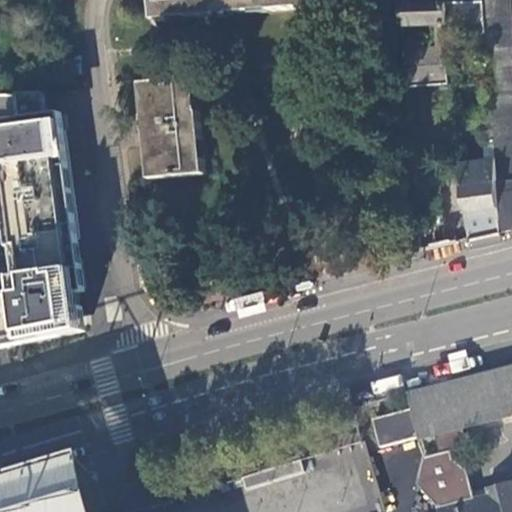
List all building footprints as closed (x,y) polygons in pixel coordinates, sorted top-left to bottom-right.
[(187,19),(188,26),(218,23),(218,20),(236,18),(237,21),(251,20),(251,16),(270,14),(271,19),(299,17),(298,11),(319,9),(318,0),(153,0),(155,25),(171,24),(170,21),(187,19)] [(503,234),(511,231),(511,13),(511,0),(485,0),(486,3),(487,16),(488,35),(495,132),(496,144),(497,161),(500,198),(503,234)] [(406,50),(407,62),(409,89),(452,86),(444,26),(448,26),(448,18),(487,16),(486,3),(403,5),(405,27),(436,27),(438,48),(406,50)] [(143,139),(147,186),(202,181),(201,166),(196,166),(194,148),(198,148),(196,119),(191,119),(189,100),(194,99),(193,85),(139,89),(142,123),(139,123),(140,140),(143,139)] [(0,349),(86,332),(62,113),(2,121),(4,139),(0,139),(0,163),(19,291),(0,293),(0,349)] [(484,144),(496,144),(495,132),(483,133),(484,144)] [(470,241),(503,234),(500,198),(497,161),(461,165),(470,241)] [(417,188),(420,227),(445,225),(442,187),(417,188)] [(432,235),(435,245),(453,240),(451,230),(432,235)] [(511,511),(511,480),(486,487),(488,493),(475,497),(473,490),(468,470),(456,460),(454,452),(449,431),(466,427),(511,414),(511,367),(410,394),(414,409),(422,438),(437,434),(443,455),(427,459),(428,461),(421,484),(438,506),(439,511),(511,511)] [(422,438),(414,409),(376,419),(384,449),(422,438)] [(470,441),(466,427),(449,431),(454,452),(465,449),(470,441)] [(303,462),(244,480),(246,485),(248,492),(306,475),(303,462)] [(486,487),(473,490),(475,497),(488,493),(486,487)]
